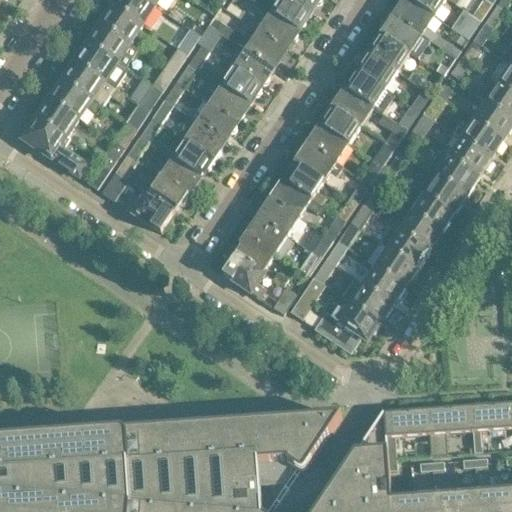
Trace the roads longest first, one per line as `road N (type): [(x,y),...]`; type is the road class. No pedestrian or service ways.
road 1 (residential): [(191,274),(348,376),(381,375),(395,367),(511,199)]
road 2 (residential): [(191,274),(367,0)]
road 3 (residential): [(0,153),(191,274)]
